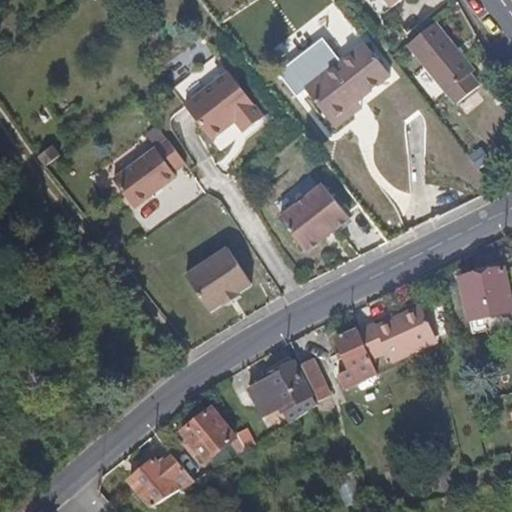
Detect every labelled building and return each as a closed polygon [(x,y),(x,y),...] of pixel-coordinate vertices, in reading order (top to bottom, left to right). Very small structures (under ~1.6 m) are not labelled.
[(399,0),(381,0),(388,9),(399,0)] [(470,74),(433,23),(404,44),(450,107),(474,88),(467,77),(470,74)] [(336,130),(355,116),(348,109),(358,102),(389,77),(366,46),(307,92),(336,130)] [(237,111),(245,121),(258,111),(223,65),(179,99),(206,134),(230,116),(237,111)] [(348,109),(355,116),(363,110),(358,102),(348,109)] [(238,127),(245,121),(237,111),(230,116),(238,127)] [(171,172),(184,162),(166,138),(113,177),(133,205),(174,176),(171,172)] [(347,218),(321,185),(278,218),(302,251),(347,218)] [(249,282),(224,245),(184,273),(209,309),(249,282)] [(511,289),(506,266),(463,276),(472,318),(511,309),(511,289)] [(395,365),(438,348),(442,345),(427,310),(380,328),(378,325),(363,332),(375,360),(388,355),(395,365)] [(149,373),(114,329),(98,341),(125,376),(121,380),(128,389),(141,379),(149,373)] [(340,372),(346,388),(380,371),(375,360),(363,332),(362,329),(341,338),(345,350),(340,352),(344,360),(349,357),(353,366),(340,372)] [(125,376),(98,341),(92,345),(121,380),(125,376)] [(315,394),(297,361),(296,361),(292,355),(275,365),(279,371),(268,377),(268,378),(253,386),(266,411),(282,402),(286,411),(315,394)] [(303,361),(317,390),(329,384),(316,356),(303,361)] [(149,390),(157,382),(149,373),(141,379),(149,390)] [(242,451),(247,448),(241,434),(237,436),(214,407),(185,430),(193,441),(188,445),(195,454),(201,450),(209,460),(233,441),(242,451)] [(134,480),(155,506),(197,480),(176,455),(163,465),(158,458),(134,480)] [(339,460),(340,468),(352,465),(349,457),(339,460)] [(349,505),(365,497),(353,474),(338,482),(349,505)]
